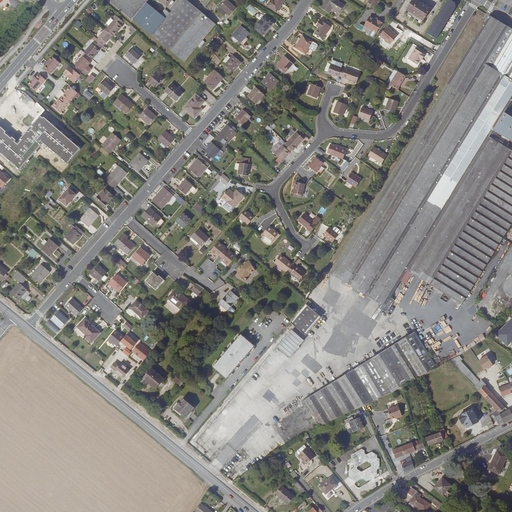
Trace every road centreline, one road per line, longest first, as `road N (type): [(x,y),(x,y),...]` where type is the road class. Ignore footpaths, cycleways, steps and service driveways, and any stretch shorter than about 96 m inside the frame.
road 1 (primary): [(26,327),(253,511)]
road 2 (residential): [(477,0),(394,133),(327,134)]
road 3 (residential): [(511,425),(352,511)]
road 4 (residential): [(193,135),(307,0)]
road 5 (residential): [(327,134),(274,194),(292,232),(313,251)]
